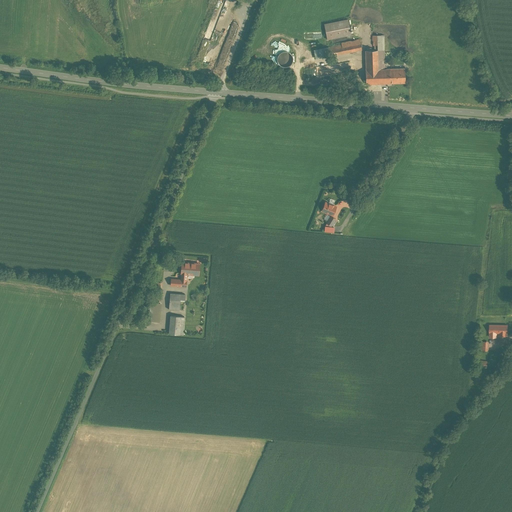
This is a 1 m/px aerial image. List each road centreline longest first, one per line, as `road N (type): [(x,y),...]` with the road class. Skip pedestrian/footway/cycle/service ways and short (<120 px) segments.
road 1 (unclassified): [(37,511),(217,92)]
road 2 (secondary): [(511,115),(217,92)]
road 3 (secondary): [(217,92),(0,68)]
